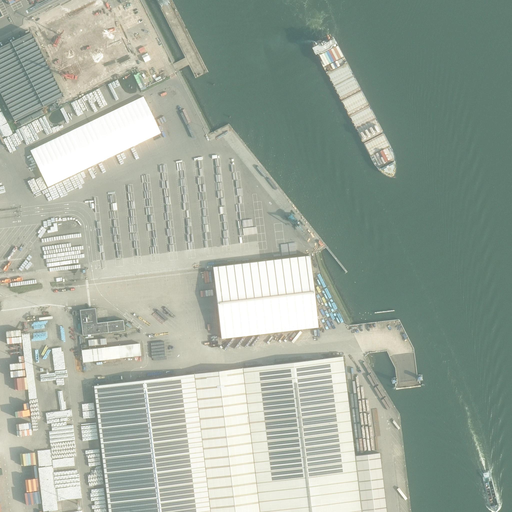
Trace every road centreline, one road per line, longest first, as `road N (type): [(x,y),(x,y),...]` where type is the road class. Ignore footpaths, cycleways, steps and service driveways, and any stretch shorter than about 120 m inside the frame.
road 1 (unknown): [(46,300),(60,437)]
road 2 (unknown): [(20,313),(33,441)]
